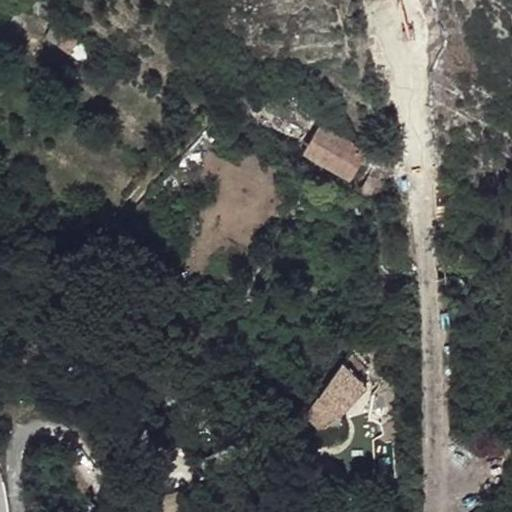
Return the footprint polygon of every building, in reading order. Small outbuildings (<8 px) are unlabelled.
[(37,4),(30,19),(50,30),(51,25),(66,34),(70,24),(37,4)] [(303,115),(296,129),(345,156),(358,137),(345,130),(348,125),(311,104),(303,115)] [(359,166),(369,170),(375,162),(363,157),(359,166)] [(267,231),(258,245),(265,249),(273,236),(267,231)] [(353,302),(353,312),(363,306),(360,301),(353,302)] [(328,341),(306,374),(324,385),(347,357),(339,350),(345,340),(333,332),(328,341)] [(294,396),(311,409),(324,385),(306,374),(294,396)] [(320,415),(336,393),(324,385),(311,409),(320,415)]
